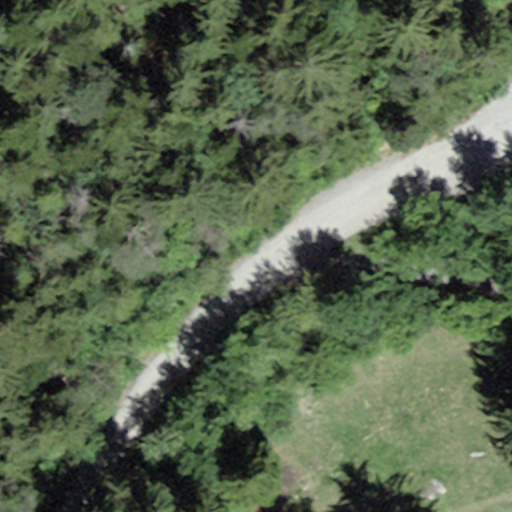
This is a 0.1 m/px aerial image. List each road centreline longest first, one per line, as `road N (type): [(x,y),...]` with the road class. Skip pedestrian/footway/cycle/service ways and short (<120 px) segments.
road 1 (unclassified): [(511,112),(431,172),(235,291),(113,444),(74,511)]
road 2 (track): [(296,251),(411,265),(486,280),(511,294)]
